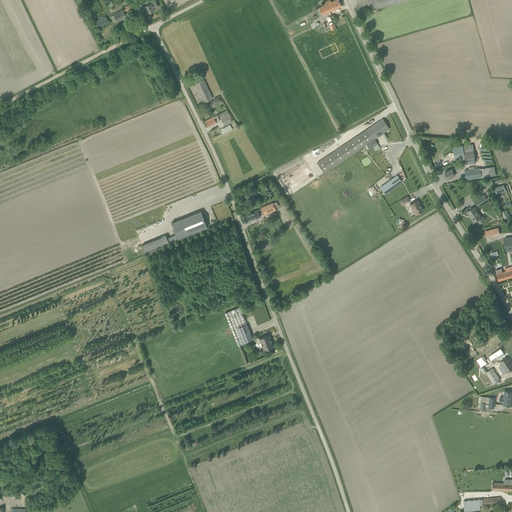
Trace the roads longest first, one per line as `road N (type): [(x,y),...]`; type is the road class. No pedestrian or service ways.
road 1 (unclassified): [(346,511),(229,196),(153,25),(201,0)]
road 2 (unclassified): [(511,314),(443,202),(346,0)]
road 3 (track): [(122,40),(0,106)]
